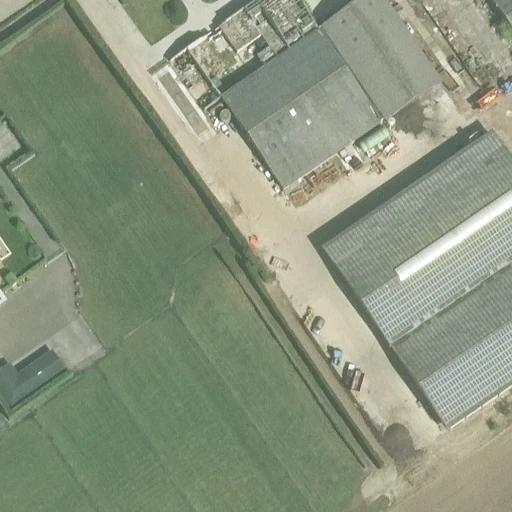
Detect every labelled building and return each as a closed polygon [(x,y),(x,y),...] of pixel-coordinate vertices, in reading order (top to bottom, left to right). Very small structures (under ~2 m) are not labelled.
[(297,0),(258,0),(170,62),(204,111),(221,99),(285,191),(382,125),(442,84),(385,0),(364,0),(361,2),(319,30),(298,0),(297,0)] [(511,0),(491,0),(511,30),(511,0)] [(0,122),(0,153),(15,142),(0,122)] [(334,240),(320,250),(447,433),(511,389),(511,160),(493,132),(334,240)] [(0,306),(8,301),(0,289),(0,306)] [(11,363),(0,370),(0,393),(12,411),(68,371),(53,349),(19,373),(11,363)]
